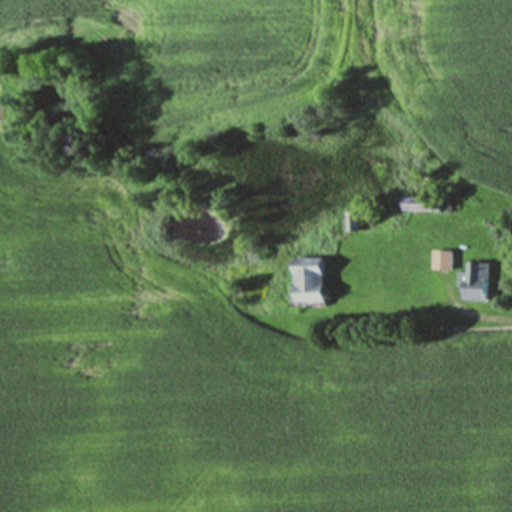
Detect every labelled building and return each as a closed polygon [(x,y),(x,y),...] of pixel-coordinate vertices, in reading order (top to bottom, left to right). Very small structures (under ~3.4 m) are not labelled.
[(405,210),(445,210),(445,196),(405,196),(405,210)] [(349,212),(349,230),(360,230),(360,212),(349,212)] [(437,269),(456,269),(456,250),(437,250),(437,269)] [(331,256),(298,256),(299,303),(331,302),(331,256)] [(468,300),(493,300),(493,261),(468,261),(468,300)]
